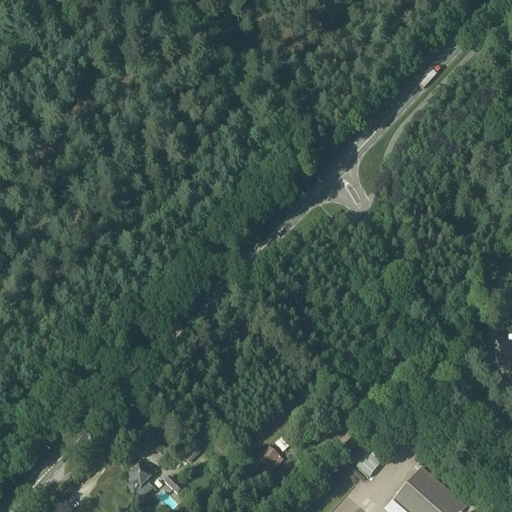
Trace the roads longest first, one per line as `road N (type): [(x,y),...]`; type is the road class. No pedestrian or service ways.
road 1 (primary): [(10,511),(335,171)]
road 2 (tertiary): [(511,437),(395,328),(362,209),(335,171)]
road 3 (primary): [(335,171),(500,0)]
road 4 (track): [(155,0),(294,145)]
road 5 (track): [(501,491),(492,493),(423,434),(375,487)]
